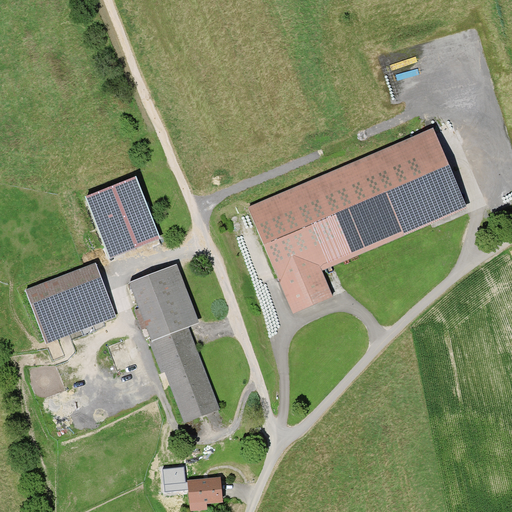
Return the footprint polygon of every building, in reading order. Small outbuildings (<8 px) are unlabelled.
[(249,208),(280,280),(318,264),(319,266),(465,204),(433,129),(249,208)] [(113,195),(136,253),(161,243),(138,185),(113,195)] [(26,290),(44,337),(114,310),(96,264),(26,290)] [(318,264),(280,280),(293,312),(332,296),(319,266),(318,264)] [(140,309),(147,326),(152,341),(187,328),(189,327),(167,268),(130,282),(140,309)] [(142,328),(147,326),(140,309),(135,311),(142,328)] [(166,371),(185,421),(218,408),(187,328),(152,341),(151,341),(162,372),(166,371)] [(219,479),(190,482),(192,503),(205,502),(221,500),(220,492),(219,479)]
